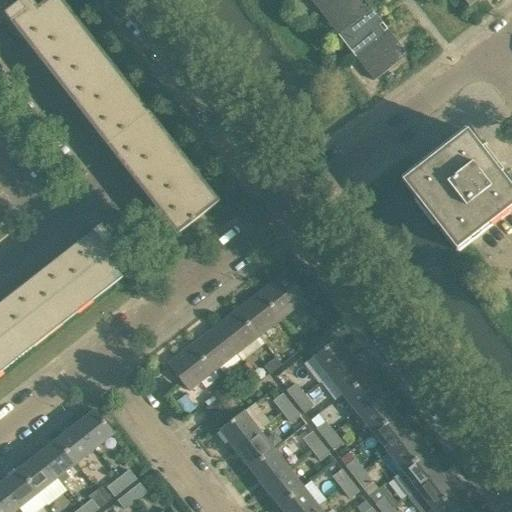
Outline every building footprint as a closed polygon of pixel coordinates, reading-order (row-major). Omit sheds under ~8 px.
[(22,0),(4,14),(28,45),(176,235),(180,232),(218,202),(60,0),(47,0),(43,3),(37,8),(30,0),(22,0)] [(310,0),(320,12),(335,0),(310,0)] [(371,9),(364,0),(335,0),(320,12),(338,35),(371,9)] [(338,35),(356,58),(389,32),(371,9),(338,35)] [(407,55),(389,32),(356,58),(374,81),(407,55)] [(336,62),(332,66),(337,72),(344,67),(340,63),(336,62)] [(511,206),(511,190),(481,151),(466,132),(401,182),(455,251),(511,206)] [(111,222),(125,241),(138,231),(123,212),(111,222)] [(0,372),(121,278),(120,275),(107,259),(119,249),(101,226),(80,242),(83,246),(74,253),(70,249),(0,304),(0,372)] [(112,265),(119,274),(123,271),(116,262),(112,265)] [(261,291),(282,318),(306,300),(285,273),(261,291)] [(259,336),(282,318),(261,291),(238,310),(259,336)] [(315,319),(322,314),(315,305),(309,311),(315,319)] [(235,355),(259,336),(238,310),(214,328),(235,355)] [(188,391),(235,355),(214,328),(167,364),(188,391)] [(313,357),(328,377),(352,358),(337,339),(313,357)] [(367,377),(352,358),(328,377),(343,396),(367,377)] [(280,367),(274,359),(262,368),(268,376),(280,367)] [(343,396),(358,414),(381,396),(367,377),(343,396)] [(287,391),(295,402),(304,395),(296,385),(287,391)] [(282,412),(291,405),(282,395),(274,402),(282,412)] [(295,402),(304,413),(312,406),(304,395),(295,402)] [(220,396),(215,401),(206,408),(203,410),(210,418),(227,405),(220,396)] [(396,415),(381,396),(358,414),(372,433),(396,415)] [(206,408),(215,401),(212,397),(203,404),(206,408)] [(299,416),(291,405),(282,412),(290,423),(299,416)] [(95,410),(75,425),(94,449),(113,434),(95,410)] [(234,450),(258,431),(243,412),(219,430),(234,450)] [(372,433),(387,452),(411,434),(396,415),(372,433)] [(317,429),(325,440),(333,433),(325,422),(317,429)] [(56,440),(75,464),(94,449),(75,425),(56,440)] [(234,450),(249,469),(273,450),(258,431),(234,450)] [(311,450),(320,443),(312,433),(303,440),(311,450)] [(325,440),(334,451),(342,444),(333,433),(325,440)] [(425,452),(411,434),(387,452),(402,471),(425,452)] [(56,479),(75,464),(56,440),(37,455),(56,479)] [(328,454),(320,443),(311,450),(320,461),(328,454)] [(288,469),(273,450),(249,469),(264,488),(288,469)] [(425,452),(402,471),(393,478),(408,497),(416,490),(440,471),(425,452)] [(37,494),(56,479),(37,455),(19,470),(37,494)] [(346,467),(355,478),(363,471),(355,460),(346,467)] [(264,488),(278,507),(302,488),(288,469),(264,488)] [(19,470),(0,484),(18,508),(37,494),(19,470)] [(118,479),(125,488),(135,480),(129,471),(118,479)] [(341,488),(350,481),(342,471),(333,478),(341,488)] [(355,478),(363,488),(371,482),(363,471),(355,478)] [(455,490),(440,471),(416,490),(431,509),(455,490)] [(107,488),(114,496),(125,488),(118,479),(107,488)] [(358,492),(350,481),(341,488),(349,498),(358,492)] [(0,511),(13,511),(18,508),(0,484),(0,511)] [(128,492),(135,501),(146,493),(139,484),(128,492)] [(111,498),(102,486),(96,490),(106,502),(111,498)] [(310,511),(317,507),(302,488),(278,507),(282,511),(310,511)] [(64,489),(46,503),(52,511),(65,511),(75,504),(64,489)] [(80,509),(82,511),(93,511),(97,509),(106,502),(96,490),(88,497),(90,501),(80,509)] [(466,511),(470,509),(455,490),(431,509),(433,511),(466,511)] [(128,492),(118,501),(124,510),(135,501),(128,492)] [(381,511),(387,511),(392,509),(384,498),(376,505),(381,511)]
